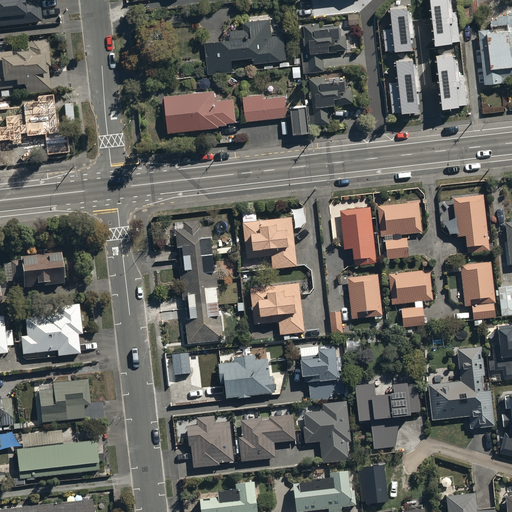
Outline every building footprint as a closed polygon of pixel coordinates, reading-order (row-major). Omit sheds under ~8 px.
[(0,0),(0,27),(42,23),(39,0),(36,0),(30,1),(29,0),(0,0)] [(429,0),(435,46),(459,44),(456,12),(452,13),(450,0),(429,0)] [(465,21),(480,19),(478,0),(470,0),(463,1),(465,21)] [(412,50),(407,7),(390,8),(392,29),(383,30),(386,53),(412,50)] [(359,15),(348,16),(348,26),(359,26),(359,15)] [(479,22),(485,85),(485,87),(505,85),(505,84),(511,82),(511,15),(497,17),(498,20),(479,22)] [(271,38),(269,21),(243,23),(243,31),(229,32),(230,39),(228,39),(229,43),(204,45),(207,76),(231,74),(230,63),(253,61),(253,66),(286,63),(284,36),(271,38)] [(303,27),(304,39),(303,39),(303,47),(305,47),(305,54),(301,54),(303,75),(324,73),(322,56),(329,55),(329,54),(337,53),(337,52),(347,51),(346,46),(348,46),(347,35),(346,35),(345,29),(340,29),(340,27),(333,28),(333,23),(322,24),(323,29),(319,29),(319,25),(303,27)] [(39,38),(30,39),(27,44),(28,56),(15,57),(15,58),(12,58),(12,54),(0,54),(0,91),(15,90),(15,89),(25,88),(25,96),(50,94),(48,69),(50,68),(48,47),(43,42),(40,43),(39,38)] [(453,54),(436,56),(442,110),(467,107),(463,76),(456,77),(453,54)] [(413,60),(396,62),(398,82),(389,83),(393,113),(401,112),(402,115),(419,113),(413,60)] [(311,107),(307,107),(309,128),(329,126),(328,109),(335,109),(334,107),(342,107),(342,106),(353,105),(352,90),(344,91),(344,82),(341,82),(340,79),(328,80),(328,77),(309,79),(310,92),(309,92),(309,100),(311,100),(311,107)] [(166,123),(167,135),(218,130),(218,127),(227,127),(226,125),(236,124),(233,101),(215,103),(214,92),(164,97),(164,100),(161,100),(163,123),(166,123)] [(242,98),(245,123),(287,119),(285,98),(263,100),(262,96),(242,98)] [(306,109),(290,110),(292,138),(308,136),(306,109)] [(487,249),(481,196),(451,199),(455,238),(463,237),(464,251),(487,249)] [(404,202),(376,204),(378,234),(389,233),(389,238),(381,239),(383,257),(406,255),(405,236),(399,236),(398,232),(417,231),(415,197),(404,198),(404,202)] [(372,259),(367,208),(339,211),(343,249),(350,249),(352,261),(372,259)] [(295,265),(289,216),(241,222),(245,256),(268,253),(270,269),(295,265)] [(184,229),(174,230),(185,345),(220,341),(209,227),(197,228),(196,220),(183,221),(184,229)] [(20,262),(10,262),(11,284),(22,283),(22,291),(63,287),(60,254),(47,256),(46,252),(33,253),(34,258),(19,259),(20,262)] [(489,263),(460,266),(463,306),(492,304),(489,263)] [(425,270),(387,272),(388,303),(427,300),(425,270)] [(376,275),(347,277),(350,318),(379,316),(376,275)] [(298,282),(247,287),(251,323),(277,321),(278,335),(303,333),(298,282)] [(511,285),(498,288),(502,319),(511,317),(511,285)] [(471,307),(472,319),(493,318),(492,305),(471,307)] [(20,339),(22,356),(57,353),(57,359),(80,356),(78,337),(82,336),(79,306),(47,309),(48,318),(24,320),(26,338),(20,339)] [(338,308),(327,310),(330,331),(341,329),(338,308)] [(419,309),(399,309),(399,326),(419,326),(419,309)] [(0,358),(6,358),(5,348),(13,348),(11,332),(4,333),(3,321),(0,321),(0,358)] [(510,326),(497,328),(499,347),(493,348),(495,361),(489,362),(490,372),(503,370),(504,380),(511,378),(511,332),(510,326)] [(319,356),(301,358),(304,386),(310,385),(312,401),(332,399),(331,397),(346,396),(342,360),(337,361),(335,346),(318,348),(319,356)] [(460,383),(430,386),(434,420),(469,416),(470,429),(491,426),(487,394),(483,395),(481,378),(485,378),(482,349),(457,352),(460,383)] [(187,353),(172,354),(173,375),(188,375),(187,353)] [(232,362),(216,364),(220,398),(269,393),(265,359),(251,360),(250,355),(231,357),(232,362)] [(368,384),(353,386),(357,420),(376,418),(377,432),(375,433),(377,448),(400,445),(398,427),(396,428),(395,419),(411,418),(410,414),(418,413),(416,396),(419,396),(417,377),(401,379),(402,390),(392,391),(392,389),(379,390),(379,393),(370,394),(368,384)] [(41,425),(42,425),(85,421),(84,408),(90,407),(87,379),(79,380),(79,382),(52,385),(53,386),(38,388),(38,390),(36,390),(37,394),(38,393),(41,425)] [(505,434),(499,455),(511,458),(511,396),(504,397),(505,412),(511,411),(511,414),(502,415),(504,429),(510,428),(508,435),(505,434)] [(0,427),(12,427),(9,401),(0,402),(0,399),(0,427)] [(324,414),(305,416),(307,429),(303,430),(305,447),(320,445),(322,462),(348,459),(346,444),(350,443),(346,404),(324,406),(324,414)] [(215,419),(196,421),(197,427),(187,428),(189,447),(192,447),(195,469),(216,466),(216,464),(232,462),(227,421),(216,422),(215,419)] [(293,420),(243,424),(244,440),(241,441),(243,463),(274,460),(273,445),(295,443),(293,420)] [(21,437),(22,451),(16,452),(19,481),(99,473),(96,443),(62,447),(61,433),(21,437)] [(363,470),(358,471),(362,502),(366,502),(366,504),(389,501),(384,465),(362,467),(363,470)] [(313,482),(293,484),(296,511),(317,511),(328,511),(327,511),(342,511),(341,510),(355,508),(352,487),(349,488),(348,471),(330,473),(330,477),(312,479),(313,482)] [(218,498),(200,500),(201,511),(257,511),(254,482),(236,484),(237,491),(217,494),(218,498)] [(475,492),(445,495),(446,511),(496,511),(496,507),(477,509),(475,492)] [(93,511),(93,500),(0,510),(0,511),(93,511)]
